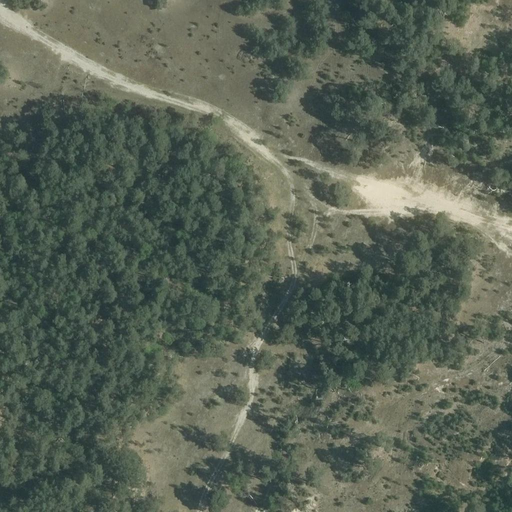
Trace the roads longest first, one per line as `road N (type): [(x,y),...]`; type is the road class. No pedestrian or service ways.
road 1 (track): [(511,226),(449,212),(340,211),(204,113),(132,90),(0,10)]
road 2 (track): [(199,511),(248,401),(259,344),(309,247),(311,194)]
